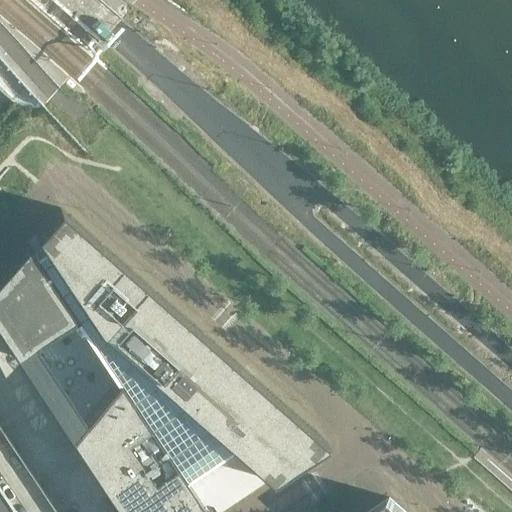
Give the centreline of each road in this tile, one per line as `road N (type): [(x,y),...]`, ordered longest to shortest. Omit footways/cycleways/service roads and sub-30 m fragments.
road 1 (residential): [(374,444),(67,177)]
road 2 (secondary): [(245,150),(302,217),(511,399)]
road 3 (secondary): [(511,361),(334,203),(245,150)]
road 4 (secondary): [(245,150),(74,0)]
road 5 (residential): [(274,511),(374,444)]
